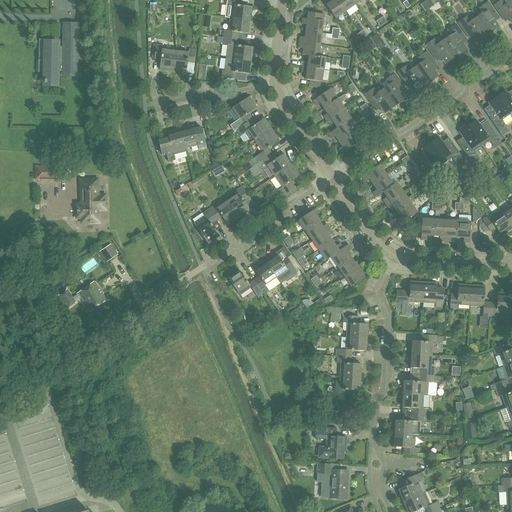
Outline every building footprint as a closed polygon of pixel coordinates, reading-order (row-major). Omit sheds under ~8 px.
[(229,18),(249,20),(251,7),(241,6),(241,0),(227,0),(225,17),(229,18)] [(323,0),(335,18),(345,11),(337,0),(332,0),(330,1),(329,0),(323,0)] [(337,0),(345,11),(355,4),(351,0),(337,0)] [(426,0),(420,5),(425,12),(439,1),(438,0),(426,0)] [(509,18),(511,21),(511,0),(506,5),(502,0),(501,0),(494,5),(505,21),(509,18)] [(477,17),(488,34),(498,27),(494,21),(499,18),(488,2),(480,8),(484,13),(477,17)] [(305,30),(321,32),(324,14),(308,12),(307,19),(302,18),(301,24),(306,25),(305,30)] [(202,27),(210,28),(211,16),(204,15),(202,27)] [(474,35),(478,41),(479,43),(485,39),(484,37),(488,34),(477,17),(470,22),(466,17),(458,23),(469,38),(474,35)] [(223,37),(238,39),(239,33),(247,34),(249,20),(229,18),(228,31),(224,30),(223,37)] [(42,61),(42,86),(58,86),(58,77),(58,72),(62,72),(62,77),(78,77),(78,23),(62,23),(62,46),(58,46),(58,40),(38,40),(38,61),(42,61)] [(444,40),(456,56),(460,53),(462,57),(468,52),(462,43),(467,40),(456,24),(448,30),(451,35),(444,40)] [(299,42),(320,44),(321,32),(305,30),(304,37),(299,36),(299,42)] [(409,33),(413,40),(418,36),(414,30),(409,33)] [(379,49),(385,45),(377,34),(371,38),(379,49)] [(238,39),(223,37),(222,44),(226,45),(225,58),(250,61),(252,47),(237,45),(238,39)] [(364,43),(369,51),(376,47),(371,39),(364,43)] [(441,57),(445,63),(456,56),(444,40),(437,44),(434,40),(426,45),(437,61),(441,57)] [(159,69),(172,71),(175,51),(162,49),(163,42),(156,41),(156,45),(153,44),(151,58),(160,59),(159,69)] [(302,55),(308,56),(308,55),(318,57),(318,56),(320,44),(299,42),(298,48),(303,48),(302,55)] [(474,44),(469,46),(474,57),(479,55),(474,44)] [(172,71),(186,73),(187,63),(193,64),(195,50),(189,49),(188,52),(175,51),(172,71)] [(415,67),(427,84),(437,76),(433,71),(438,68),(427,52),(419,57),(422,62),(415,67)] [(302,67),(323,70),(328,70),(329,58),(318,56),(318,57),(308,55),(308,56),(307,62),(303,61),(302,67)] [(249,74),(250,61),(225,58),(224,70),(221,70),(220,77),(237,79),(237,80),(245,81),(246,73),(249,74)] [(341,68),(348,69),(350,60),(342,59),(341,68)] [(305,80),(321,82),(323,70),(302,67),(301,72),(306,73),(305,80)] [(412,85),(416,91),(427,84),(415,67),(408,72),(405,67),(397,73),(407,88),(412,85)] [(383,89),(394,106),(405,99),(401,93),(405,90),(395,74),(387,80),(390,84),(383,89)] [(320,103),(323,108),(337,99),(330,89),(312,101),(316,106),(320,103)] [(380,107),(384,113),(394,106),(383,89),(376,94),(372,89),(364,94),(375,110),(380,107)] [(505,90),(496,96),(509,115),(511,112),(511,90),(508,94),(505,90)] [(326,121),(343,109),(340,104),(346,99),(343,95),(337,99),(323,108),(327,113),(323,116),(326,121)] [(488,103),(490,106),(484,110),(502,136),(509,131),(501,120),(509,115),(496,96),(488,103)] [(240,127),(253,118),(249,113),(257,108),(249,97),(232,108),(240,119),(236,121),(240,127)] [(337,128),(345,122),(350,119),(343,109),(326,121),(329,125),(333,123),(337,128)] [(255,141),(271,130),(264,118),(256,123),(253,118),(240,127),(236,129),(240,136),(244,133),(250,140),(253,138),(255,141)] [(489,140),(494,148),(502,143),(486,121),(479,125),(476,120),(467,126),(481,146),(489,140)] [(339,141),(352,132),(345,122),(337,128),(328,134),(331,139),(335,136),(339,141)] [(180,129),(186,148),(198,145),(199,149),(206,147),(201,128),(194,130),(193,125),(180,129)] [(481,146),(467,126),(459,132),(463,137),(456,141),(472,164),(479,159),(474,151),(481,146)] [(166,153),(168,162),(175,160),(174,156),(186,152),(185,149),(186,148),(180,129),(167,132),(169,140),(158,143),(161,154),(166,153)] [(259,162),(272,154),(268,148),(279,141),(271,130),(255,141),(262,152),(255,157),(259,162)] [(338,149),(341,154),(359,142),(352,132),(339,141),(342,147),(338,149)] [(438,137),(430,143),(444,163),(451,158),(457,165),(464,160),(448,138),(442,142),(438,137)] [(444,163),(430,143),(422,149),(423,152),(417,156),(431,177),(439,172),(436,168),(444,163)] [(249,170),(253,176),(268,167),(274,177),(291,165),(284,154),(275,159),(272,154),(259,162),(259,163),(249,170)] [(279,189),(286,198),(297,190),(291,181),(299,176),(291,165),(274,177),(282,188),(279,189)] [(373,184),(386,175),(380,165),(362,177),(365,182),(369,179),(373,184)] [(34,180),(64,180),(65,167),(35,166),(34,180)] [(465,175),(471,182),(478,177),(473,169),(465,175)] [(479,176),(483,183),(491,178),(486,171),(479,176)] [(376,197),(383,192),(393,185),(386,175),(373,184),(376,190),(372,192),(376,197)] [(82,218),(82,222),(98,222),(97,209),(105,209),(104,196),(97,196),(97,180),(81,180),(81,204),(76,204),(77,218),(82,218)] [(383,200),(386,205),(403,193),(396,183),(393,185),(383,192),(387,197),(383,200)] [(421,189),(424,193),(430,189),(427,185),(421,189)] [(227,200),(239,218),(250,210),(245,202),(250,199),(247,195),(244,189),(242,186),(235,191),(237,194),(227,200)] [(487,193),(484,187),(478,191),(482,196),(487,193)] [(389,209),(393,207),(396,212),(410,203),(414,200),(411,195),(407,198),(403,193),(386,205),(389,209)] [(501,212),(511,227),(511,198),(509,200),(511,204),(501,212)] [(208,208),(217,221),(222,217),(228,225),(239,218),(227,200),(216,208),(214,205),(208,208)] [(259,206),(263,212),(273,205),(270,200),(268,202),(267,201),(259,206)] [(396,220),(399,225),(417,213),(410,203),(396,212),(400,217),(396,220)] [(193,222),(207,243),(219,236),(212,225),(217,221),(208,208),(203,212),(204,215),(193,222)] [(299,220),(305,230),(319,221),(315,216),(319,213),(316,208),(299,220)] [(496,228),(502,236),(511,229),(511,227),(501,212),(491,219),(487,215),(482,219),(490,232),(496,228)] [(433,236),(434,220),(422,219),(421,240),(427,240),(427,236),(433,236)] [(445,242),(446,220),(434,220),(433,236),(440,237),(439,241),(445,242)] [(457,238),(458,221),(446,220),(445,242),(450,242),(450,237),(457,238)] [(305,230),(312,240),(329,228),(326,224),(323,226),(319,221),(305,230)] [(463,243),(469,243),(471,222),(458,221),(457,238),(464,238),(463,243)] [(312,240),(319,250),(332,241),(329,236),(333,233),(329,228),(312,240)] [(326,260),(331,256),(343,248),(340,244),(336,246),(332,241),(319,250),(326,260)] [(93,256),(100,267),(118,255),(111,244),(93,256)] [(331,256),(338,266),(351,257),(347,252),(351,249),(348,245),(343,248),(331,256)] [(276,253),(265,260),(280,283),(297,271),(299,270),(290,255),(281,261),(276,253)] [(338,266),(344,276),(362,264),(358,259),(354,262),(351,257),(338,266)] [(259,276),(253,279),(264,294),(264,295),(269,291),(268,290),(280,283),(265,260),(253,268),(259,276)] [(344,276),(351,286),(365,277),(361,272),(365,269),(362,264),(344,276)] [(228,278),(240,295),(251,287),(258,298),(264,294),(253,279),(248,283),(239,270),(228,278)] [(80,299),(89,312),(106,300),(94,282),(77,294),(73,297),(67,290),(58,296),(67,308),(76,302),(75,301),(80,299)] [(401,314),(410,315),(411,306),(409,306),(409,302),(422,303),(424,283),(410,282),(409,291),(397,291),(395,312),(401,312),(401,314)] [(424,283),(422,303),(435,304),(435,308),(442,308),(443,293),(436,292),(437,283),(424,283)] [(470,306),(471,285),(458,284),(458,289),(451,288),(449,309),(457,309),(457,305),(470,306)] [(323,293),(332,290),(330,285),(321,288),(323,293)] [(485,286),(471,285),(470,306),(483,307),(482,320),(480,320),(480,328),(487,328),(488,317),(489,317),(490,302),(484,302),(485,286)] [(489,317),(496,317),(496,313),(510,314),(511,294),(497,293),(497,302),(490,302),(489,317)] [(302,301),(306,308),(313,303),(312,303),(312,302),(311,302),(311,301),(310,301),(309,301),(309,300),(308,300),(307,300),(306,300),(305,300),(304,300),(303,301),(302,301)] [(290,313),(293,319),(304,312),(300,306),(290,313)] [(330,321),(339,322),(340,314),(340,312),(331,311),(331,313),(330,321)] [(346,337),(366,338),(367,325),(358,324),(358,317),(343,316),(342,323),(343,323),(342,329),(344,331),(347,331),(346,337)] [(255,324),(258,329),(268,323),(265,318),(255,324)] [(412,341),(411,355),(431,356),(432,343),(440,343),(442,343),(442,340),(442,336),(422,335),(421,342),(412,341)] [(337,356),(352,357),(353,351),(365,352),(366,338),(346,337),(345,349),(335,349),(335,356),(337,356)] [(499,354),(503,366),(511,363),(511,348),(509,350),(507,344),(492,349),(495,355),(499,354)] [(431,356),(411,355),(410,368),(421,369),(421,375),(435,376),(435,369),(430,368),(431,356)] [(340,376),(360,378),(361,364),(352,364),(352,357),(337,356),(336,362),(336,363),(341,363),(340,376)] [(511,363),(503,366),(508,379),(511,377),(511,363)] [(403,394),(423,395),(428,396),(428,382),(440,383),(441,377),(438,376),(435,376),(421,375),(421,382),(403,381),(403,394)] [(359,391),(360,378),(340,376),(339,382),(335,382),(334,396),(349,397),(350,391),(359,391)] [(508,379),(489,386),(491,391),(495,390),(495,391),(510,386),(508,379)] [(501,396),(506,408),(511,405),(511,390),(510,385),(510,386),(495,391),(498,397),(501,396)] [(412,408),(411,415),(431,416),(432,409),(422,408),(423,395),(403,394),(402,407),(412,408)] [(466,419),(473,418),(470,404),(463,405),(466,419)] [(415,435),(418,435),(419,422),(428,422),(431,423),(431,416),(411,415),(411,421),(395,420),(394,434),(415,435)] [(317,457),(343,459),(344,445),(345,445),(346,437),(335,436),(336,428),(307,426),(307,427),(315,427),(315,439),(326,439),(325,447),(318,447),(317,457)] [(403,454),(420,455),(420,448),(414,448),(415,435),(394,434),(393,447),(403,448),(403,454)] [(329,498),(346,499),(347,471),(338,471),(338,464),(317,463),(317,473),(325,474),(325,484),(321,486),(321,494),(324,498),(329,498)] [(419,478),(417,474),(400,481),(402,488),(398,489),(403,502),(422,494),(425,492),(419,478)] [(511,477),(501,479),(501,485),(511,484),(511,477)] [(506,492),(506,505),(511,504),(511,484),(501,485),(501,492),(506,492)] [(424,511),(430,511),(439,508),(437,502),(432,504),(427,492),(425,492),(422,494),(403,502),(407,511),(413,511),(423,508),(424,511)]
